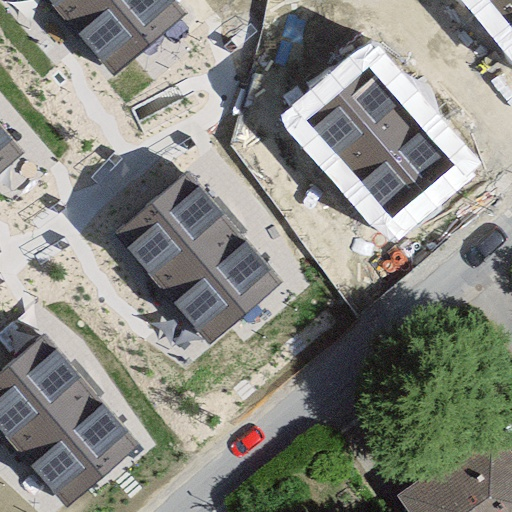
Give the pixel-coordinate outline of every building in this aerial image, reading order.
[(185,13),(174,0),(53,0),(116,73),(185,13)] [(511,0),(477,0),(511,40),(511,0)] [(464,168),(371,60),(301,119),(394,227),(464,168)] [(0,175),(23,156),(0,129),(0,175)] [(280,286),(187,178),(117,237),(210,345),(280,286)] [(137,446),(44,338),(0,375),(0,427),(67,506),(137,446)] [(405,480),(425,511),(511,511),(511,435),(500,419),(405,480)]
